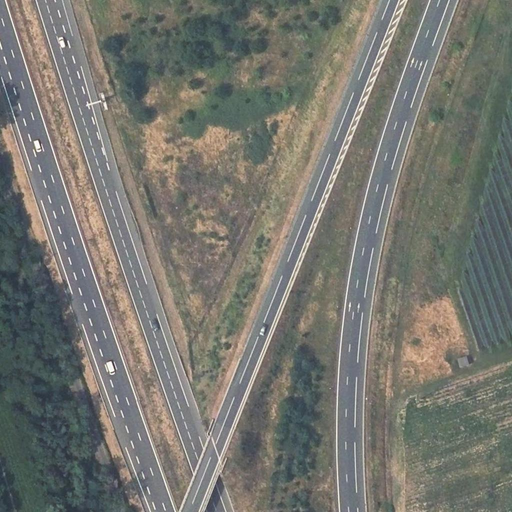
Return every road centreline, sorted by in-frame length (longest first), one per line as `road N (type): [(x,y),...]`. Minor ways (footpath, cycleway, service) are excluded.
road 1 (motorway): [(394,0),(192,511)]
road 2 (motorway): [(349,511),(346,414),(358,283),(386,159),(441,0)]
road 3 (motorway): [(217,511),(74,89)]
road 4 (unclassified): [(0,158),(117,511)]
road 5 (motorway): [(61,209),(165,511)]
road 6 (motorway): [(0,10),(61,209)]
road 7 (motorway): [(0,43),(61,209)]
